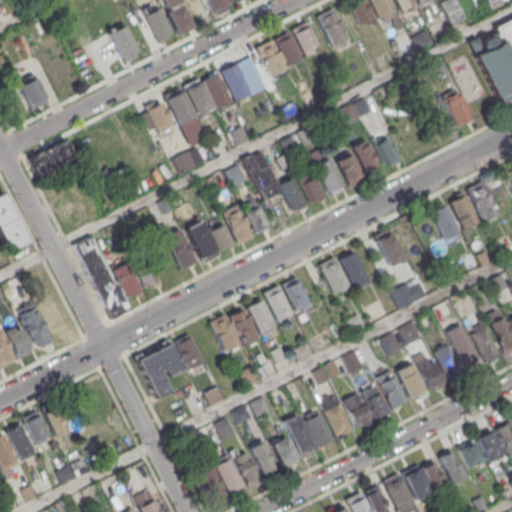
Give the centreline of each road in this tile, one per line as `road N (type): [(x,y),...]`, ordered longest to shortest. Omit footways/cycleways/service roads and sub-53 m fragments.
road 1 (residential): [(0,400),(511,132)]
road 2 (residential): [(185,511),(0,149)]
road 3 (residential): [(292,0),(0,151)]
road 4 (residential): [(511,381),(259,511)]
